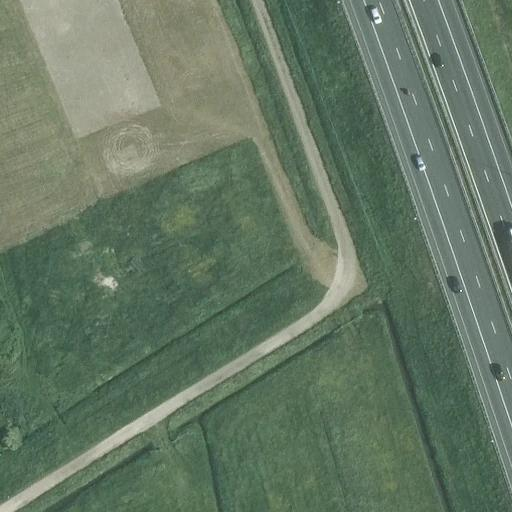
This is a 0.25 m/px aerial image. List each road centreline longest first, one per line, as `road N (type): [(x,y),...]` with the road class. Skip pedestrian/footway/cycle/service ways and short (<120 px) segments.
road 1 (track): [(3,511),(299,329),(336,295),(345,247),(256,0)]
road 2 (motorway): [(368,0),(511,407)]
road 3 (motorway): [(511,232),(428,0)]
